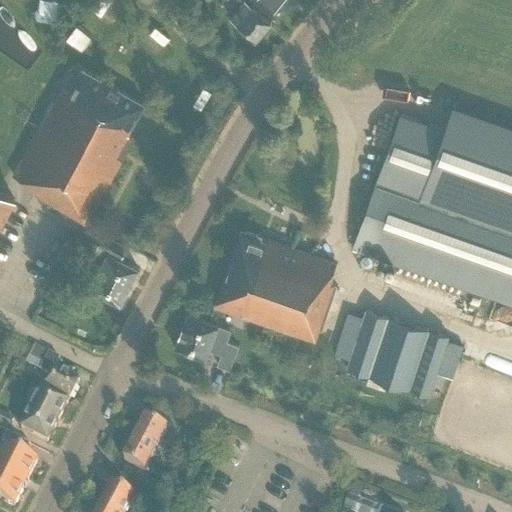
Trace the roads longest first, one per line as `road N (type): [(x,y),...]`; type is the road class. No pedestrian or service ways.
road 1 (unclassified): [(122,374),(261,93),(340,0)]
road 2 (residential): [(475,501),(122,374)]
road 3 (unclassified): [(46,511),(122,374)]
road 4 (residential): [(122,374),(0,318)]
